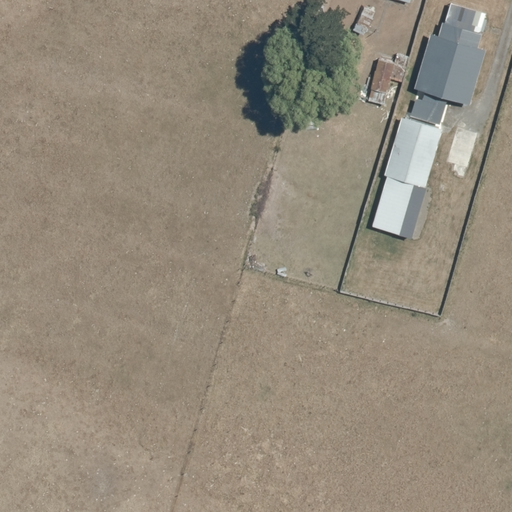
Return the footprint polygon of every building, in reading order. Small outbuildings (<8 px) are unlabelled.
[(489,34),(438,19),(424,63),(434,66),(427,88),(468,101),(489,34)] [(394,62),(368,56),(359,99),(384,104),(394,62)] [(446,104),(414,94),(408,111),(440,122),(446,104)] [(421,193),(439,127),(401,117),(372,224),(400,231),(411,191),(421,193)] [(476,133),(455,127),(441,172),(463,178),(476,133)]
